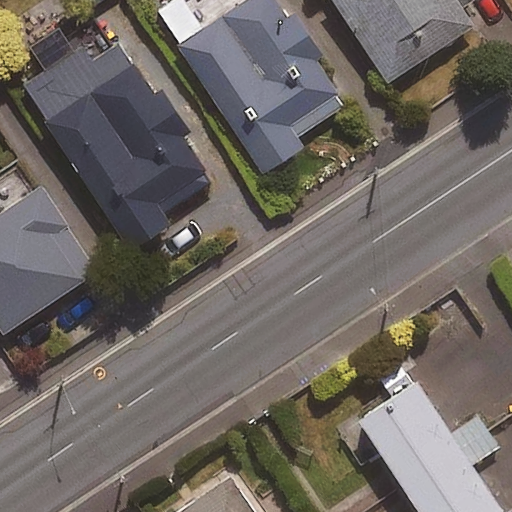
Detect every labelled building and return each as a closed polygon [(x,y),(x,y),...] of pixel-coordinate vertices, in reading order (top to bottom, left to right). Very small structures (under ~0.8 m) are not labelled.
[(286,19),(274,0),(161,0),(158,3),(263,168),(303,142),(297,133),(345,103),(314,54),(323,49),(299,11),(286,19)] [(339,0),(387,77),(478,21),(464,0),(339,0)] [(36,44),(49,64),(26,79),(131,245),(170,220),(162,207),(212,175),(124,37),(97,54),(75,19),(36,44)] [(96,269),(39,183),(0,209),(0,319),(6,329),(96,269)] [(455,432),(420,379),(363,416),(426,511),(504,511),(507,510),(474,461),(499,445),(479,416),(455,432)] [(257,511),(229,474),(177,511),(257,511)]
